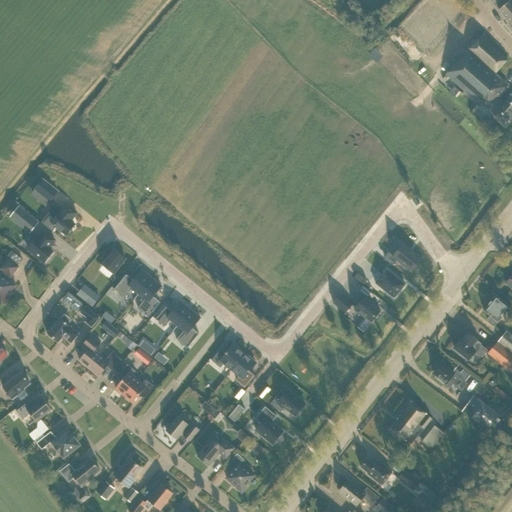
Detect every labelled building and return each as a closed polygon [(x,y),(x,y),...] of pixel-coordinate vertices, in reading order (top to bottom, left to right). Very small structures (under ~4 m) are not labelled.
[(511,25),(511,0),(509,0),(510,0),(499,10),(511,25)] [(511,96),(510,95),(503,104),(497,99),(509,86),(495,73),(508,59),(481,35),(439,83),(449,92),(457,84),(481,105),(482,104),(504,123),(510,116),(511,116),(511,114),(511,96)] [(473,117),(479,110),(475,106),(468,113),(473,117)] [(49,202),(58,191),(44,180),(35,190),(49,202)] [(67,235),(75,225),(70,221),(77,213),(67,205),(61,213),(60,213),(52,223),(67,235)] [(33,231),(39,223),(26,212),(20,220),(33,231)] [(36,238),(27,248),(45,262),(46,261),(47,262),(53,255),(52,253),(53,252),(48,248),(51,246),(55,240),(45,232),(39,240),(36,238)] [(411,272),(422,259),(404,244),(394,256),(389,253),(385,258),(394,265),(398,260),(411,272)] [(115,250),(103,265),(113,274),(126,258),(115,250)] [(14,254),(11,251),(7,257),(9,259),(18,265),(22,260),(14,254)] [(0,300),(3,303),(16,285),(9,279),(19,266),(18,265),(9,259),(0,270),(0,300)] [(129,273),(120,284),(129,292),(134,286),(141,291),(153,277),(149,274),(149,273),(144,268),(143,269),(142,268),(134,278),(129,273)] [(405,285),(387,269),(375,283),(394,298),(405,285)] [(153,277),(141,291),(147,297),(143,303),(152,310),(161,299),(155,295),(163,285),(163,284),(158,279),(157,280),(153,277)] [(79,312),(85,305),(69,292),(63,299),(79,312)] [(333,303),(345,312),(352,304),(340,294),(333,303)] [(484,311),(490,316),(488,320),(488,322),(493,326),(495,325),(510,307),(496,295),(484,311)] [(365,297),(355,309),(364,318),(365,317),(372,322),(380,311),(374,306),(375,305),(365,297)] [(169,306),(160,317),(168,323),(173,317),(180,323),(191,309),(187,305),(188,304),(182,299),(181,300),(173,309),(169,306)] [(85,322),(92,328),(100,318),(86,306),(80,313),(87,319),(85,322)] [(186,328),(178,338),(189,346),(201,332),(194,326),(202,317),(201,317),(202,315),(196,311),(195,312),(191,309),(180,323),(186,328)] [(63,337),(71,343),(79,334),(71,327),(60,318),(47,334),(58,342),(63,337)] [(106,331),(111,325),(106,321),(101,327),(106,331)] [(364,331),(369,325),(363,321),(359,328),(364,331)] [(511,353),(511,335),(506,331),(498,342),(511,353)] [(469,360),(475,351),(482,357),(487,350),(480,345),(481,344),(476,341),(477,340),(469,334),(462,341),(461,340),(454,348),(469,360)] [(80,361),(89,369),(100,355),(95,350),(101,343),(91,335),(82,346),(88,351),(80,361)] [(498,343),(498,342),(490,352),(491,352),(501,361),(509,367),(511,362),(511,353),(509,351),(498,343)] [(221,349),(212,360),(221,367),(225,363),(232,369),(229,372),(230,372),(245,353),(244,354),(239,351),(240,349),(234,345),(233,346),(232,345),(226,353),(221,349)] [(139,359),(144,353),(139,349),(134,355),(139,359)] [(106,359),(100,355),(89,369),(99,376),(107,366),(112,371),(121,361),(112,353),(106,359)] [(245,353),(230,372),(230,373),(233,369),(240,375),(236,380),(245,387),(254,376),(249,372),(256,364),(255,363),(256,362),(250,357),(249,358),(244,355),(245,353)] [(124,393),(125,395),(138,379),(133,375),(136,371),(127,364),(118,376),(123,380),(116,387),(117,388),(116,389),(121,394),(124,393)] [(443,364),(434,374),(446,384),(445,386),(449,389),(453,384),(458,387),(461,390),(467,383),(463,381),(443,364)] [(2,386),(12,399),(24,389),(24,388),(30,383),(21,373),(15,378),(14,377),(2,386)] [(497,383),(496,379),(493,377),(489,377),(487,380),(488,384),(491,386),(495,386),(497,383)] [(143,383),(138,379),(125,395),(126,396),(127,398),(132,402),(133,401),(134,402),(140,394),(145,398),(154,386),(146,379),(143,383)] [(264,385),(256,394),(262,398),(269,389),(264,385)] [(277,396),(271,403),(281,412),(285,407),(296,416),(305,404),(288,390),(281,398),(277,396)] [(462,411),(488,431),(499,415),(474,395),(462,411)] [(30,414),(36,421),(51,409),(42,398),(31,407),(27,402),(16,411),(23,420),(30,414)] [(406,441),(411,445),(432,419),(411,401),(397,418),(399,420),(391,429),(406,441)] [(239,404),(229,417),(235,422),(245,409),(239,404)] [(212,407),(207,412),(213,417),(217,411),(212,407)] [(273,444),(283,432),(272,422),(277,416),(265,407),(255,419),(261,423),(256,430),(273,444)] [(217,421),(222,414),(218,411),(213,417),(217,421)] [(181,434),(190,441),(199,430),(189,422),(187,424),(178,417),(166,431),(177,439),(181,434)] [(34,440),(49,429),(41,420),(38,422),(37,428),(29,434),(34,440)] [(443,433),(434,426),(422,441),(431,449),(443,433)] [(51,432),(37,443),(42,449),(51,442),(60,453),(64,458),(79,445),(69,432),(67,429),(56,438),(51,432)] [(241,429),(236,435),(242,441),(248,435),(241,429)] [(197,456),(209,465),(219,453),(226,458),(234,449),(224,440),(220,446),(211,438),(203,447),(204,448),(197,456)] [(234,469),(227,478),(237,487),(236,488),(242,492),(247,487),(246,486),(254,476),(239,463),(243,459),(237,454),(228,465),(234,469)] [(75,471),(69,464),(60,471),(69,482),(74,477),(82,487),(89,481),(88,481),(100,471),(91,459),(75,471)] [(367,459),(361,467),(368,473),(367,474),(382,485),(393,472),(378,460),(374,465),(367,459)] [(122,469),(115,477),(128,487),(138,475),(137,474),(142,468),(132,460),(123,470),(122,469)] [(420,483),(404,470),(397,478),(414,491),(415,490),(420,483)] [(97,493),(106,500),(115,489),(106,482),(97,493)] [(362,498),(372,506),(379,497),(367,487),(363,493),(349,482),(341,492),(357,505),(362,498)] [(415,490),(419,494),(422,491),(428,496),(431,492),(420,483),(415,490)] [(156,490),(148,500),(145,503),(147,505),(145,508),(149,510),(153,504),(160,510),(168,500),(167,500),(173,493),(162,485),(157,491),(156,490)] [(125,498),(131,503),(139,493),(133,488),(125,498)] [(86,490),(74,500),(79,506),(91,496),(86,490)] [(432,501),(424,494),(417,503),(425,510),(432,501)] [(129,510),(130,511),(141,511),(145,508),(147,505),(145,503),(139,498),(129,510)] [(374,508),(378,511),(400,511),(401,511),(383,498),(374,508)]
